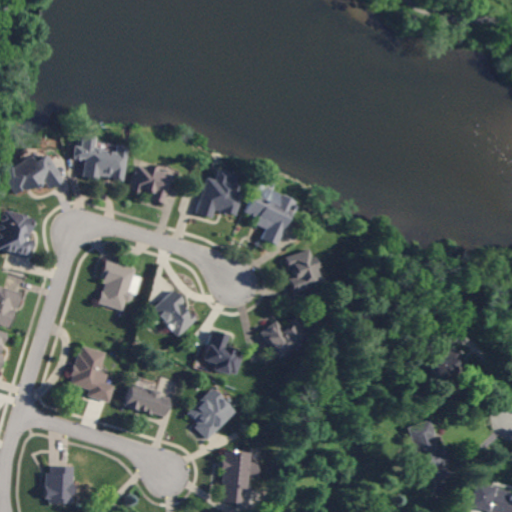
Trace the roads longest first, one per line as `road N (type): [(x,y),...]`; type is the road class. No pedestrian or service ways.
road 1 (residential): [(7,511),(8,456),(66,261),(85,234),(111,226),(198,251),(234,281)]
road 2 (residential): [(21,413),(141,450),(169,474)]
